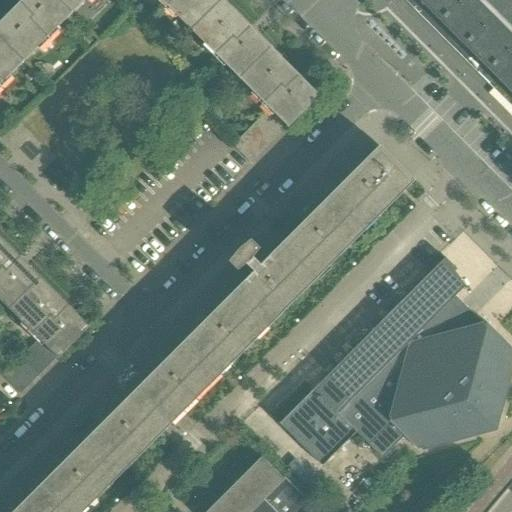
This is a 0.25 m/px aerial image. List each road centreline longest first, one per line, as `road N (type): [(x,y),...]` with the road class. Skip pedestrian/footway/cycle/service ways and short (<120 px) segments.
road 1 (residential): [(125,511),(466,167)]
road 2 (residential): [(146,320),(383,83)]
road 3 (residential): [(0,466),(146,320)]
road 4 (residential): [(146,320),(0,175)]
